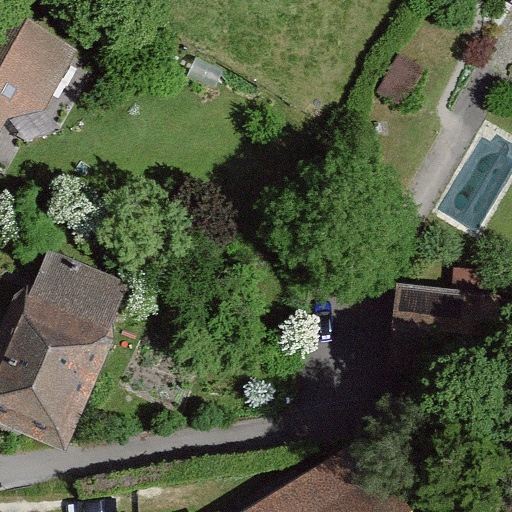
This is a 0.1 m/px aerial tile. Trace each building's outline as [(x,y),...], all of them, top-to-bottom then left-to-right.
[(511,0),(483,0),(511,15),(511,0)] [(0,171),(69,64),(0,19),(0,171)] [(493,347),(495,290),(403,287),(401,344),(493,347)] [(109,346),(25,311),(0,369),(0,419),(66,447),(109,346)] [(379,511),(335,442),(225,511),(379,511)]
